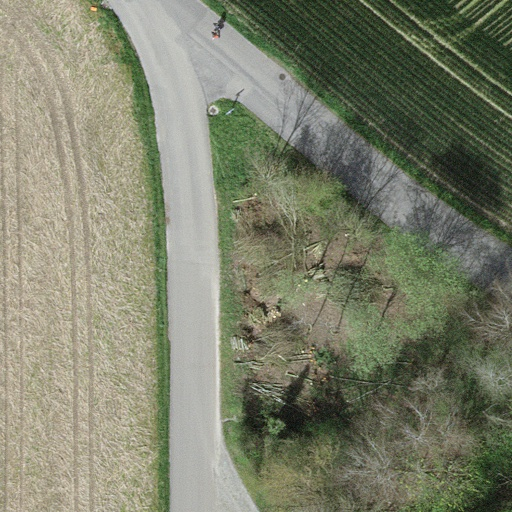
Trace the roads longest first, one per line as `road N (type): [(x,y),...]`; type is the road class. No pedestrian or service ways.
road 1 (unclassified): [(194,511),(183,152),(152,0)]
road 2 (unclassified): [(511,273),(369,178),(154,0)]
